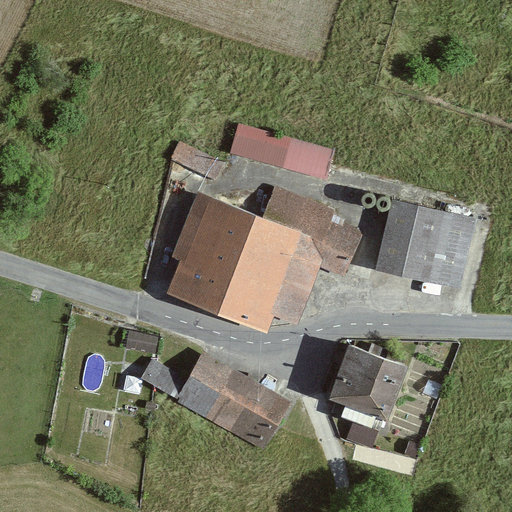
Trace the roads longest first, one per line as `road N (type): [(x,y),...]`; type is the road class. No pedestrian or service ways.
road 1 (tertiary): [(0,264),(264,345),(352,323),(511,327)]
road 2 (track): [(264,345),(319,423),(339,511)]
